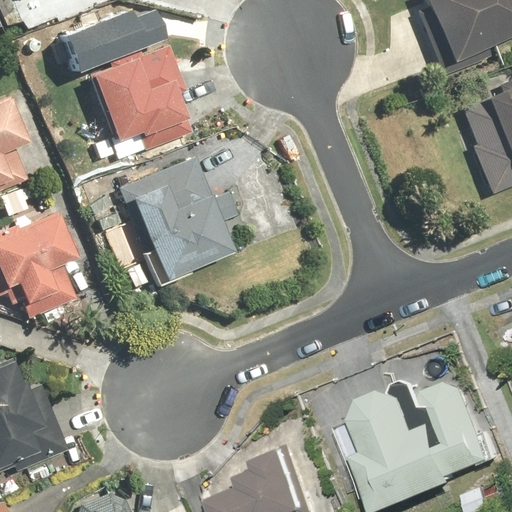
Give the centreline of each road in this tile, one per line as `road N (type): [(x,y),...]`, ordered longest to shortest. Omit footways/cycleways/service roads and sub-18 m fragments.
road 1 (residential): [(295,44),(395,301)]
road 2 (residential): [(158,397),(395,301)]
road 3 (residential): [(395,301),(511,252)]
